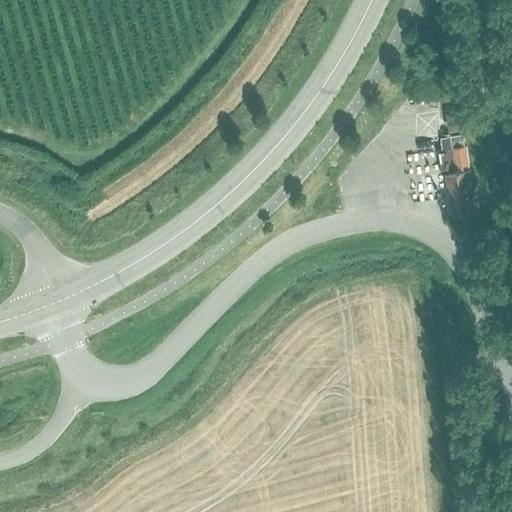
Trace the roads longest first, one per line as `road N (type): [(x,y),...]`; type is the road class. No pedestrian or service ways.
road 1 (tertiary): [(511,393),(466,267),(421,223),(334,224),(275,252),(160,367),(128,382),(82,375),(54,300)]
road 2 (tertiary): [(54,300),(149,259),(235,194),(293,134),(379,0)]
